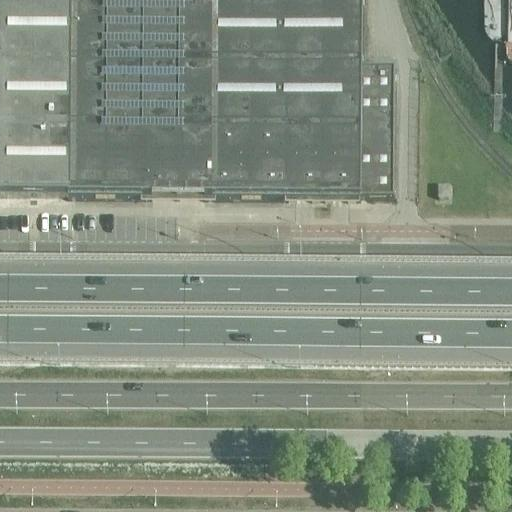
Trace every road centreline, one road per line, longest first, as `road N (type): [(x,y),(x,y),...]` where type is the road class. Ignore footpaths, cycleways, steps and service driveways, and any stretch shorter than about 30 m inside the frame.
road 1 (unclassified): [(511,262),(0,257)]
road 2 (motorway): [(511,300),(0,296)]
road 3 (motorway): [(0,338),(511,341)]
road 4 (secondary): [(511,403),(0,401)]
road 5 (secondary): [(0,446),(511,446)]
